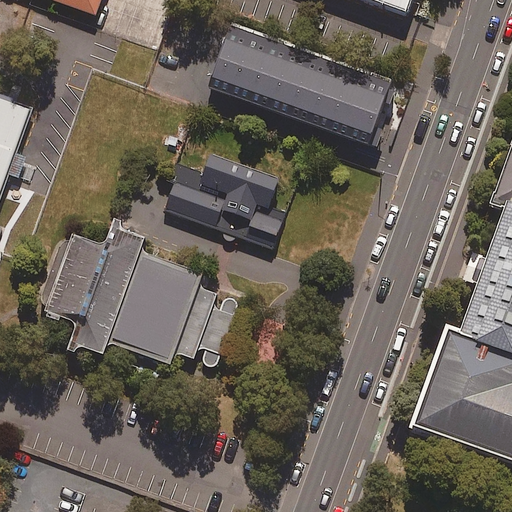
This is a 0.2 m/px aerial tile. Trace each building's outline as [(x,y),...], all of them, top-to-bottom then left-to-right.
[(66,0),(103,14),(108,0),(66,0)] [(355,0),(406,18),(411,0),(355,0)] [(207,94),(306,130),(312,114),(382,82),(232,28),(207,94)] [(0,210),(35,112),(0,100),(0,210)] [(446,331),(412,433),(511,468),(511,147),(492,206),(508,212),(463,338),(446,331)] [(279,179),(211,155),(204,174),(174,164),(168,181),(175,183),(165,212),(273,249),(285,214),(269,208),(279,179)] [(110,346),(170,366),(172,361),(177,356),(194,361),(195,355),(199,351),(203,349),(206,350),(203,359),(204,364),(208,368),(213,368),(218,364),(221,355),(225,357),(239,317),(235,316),(238,307),(237,302),(232,299),(227,298),(223,302),(220,311),(216,308),(216,302),(218,294),(206,290),(201,287),(200,281),(203,275),(149,256),(144,252),(142,247),(145,239),(125,232),(121,228),(121,222),(114,220),(106,241),(103,245),(98,245),(72,235),(71,238),(67,238),(63,239),(59,242),(55,246),(38,293),(38,297),(39,301),(42,305),(46,307),(44,313),(69,322),(73,325),(74,331),(68,352),(74,354),(79,349),(85,350),(103,357),(105,351),(110,346)]
